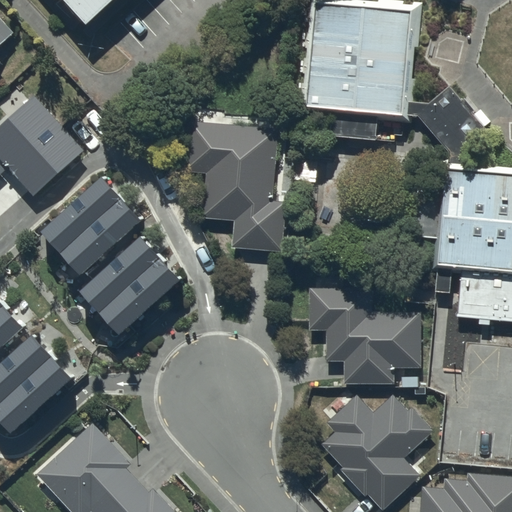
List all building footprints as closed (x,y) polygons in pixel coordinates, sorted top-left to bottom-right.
[(40,0),(57,18),(76,0),(40,0)] [(400,117),(413,8),(342,0),(319,0),(307,107),(400,117)] [(0,65),(4,62),(0,58),(0,52),(18,35),(0,16),(0,65)] [(281,132),(190,125),(186,173),(207,175),(203,220),(236,223),(234,252),(285,256),(289,201),(275,200),(281,132)] [(511,181),(454,176),(445,269),(511,275),(511,181)] [(376,289),(310,289),(310,333),(327,333),(327,364),(346,365),(346,387),(398,387),(398,372),(425,372),(425,312),(376,312),(376,289)] [(36,369),(3,395),(38,439),(71,412),(36,369)] [(337,435),(324,447),(344,469),(342,471),(369,500),(371,498),(384,511),(385,511),(422,478),(405,460),(434,433),(413,410),(410,413),(396,398),(377,415),(359,396),(328,425),(337,435)] [(135,466),(95,423),(39,478),(71,511),(174,511),(155,491),(151,494),(129,471),(135,466)] [(511,511),(511,478),(468,477),(468,481),(447,480),(447,490),(422,489),(420,511),(511,511)]
